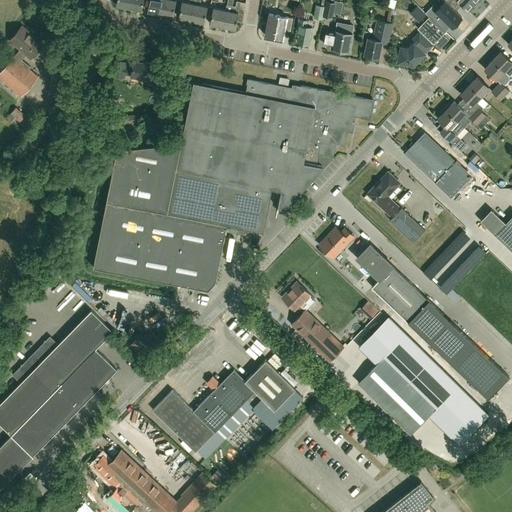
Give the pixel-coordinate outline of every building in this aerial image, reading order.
[(130,0),(129,7),(142,10),(143,0),(130,0)] [(160,13),(163,0),(149,0),(147,11),(160,13)] [(163,0),(160,13),(172,15),(175,0),(163,0)] [(192,19),(195,0),(190,0),(190,2),(182,0),(179,17),(192,19)] [(195,0),(192,19),(203,22),(207,5),(199,4),(200,0),(195,0)] [(236,0),(236,5),(232,4),(233,0),(227,0),(226,9),(222,25),(235,28),(236,20),(243,21),(246,2),(237,0),(236,0)] [(325,6),(326,1),(326,0),(321,0),(321,5),(316,4),(314,17),(322,19),(323,16),(325,6)] [(443,0),(445,1),(455,11),(461,4),(468,11),(477,0),(443,0)] [(325,6),(323,16),(332,18),(333,13),(335,2),(326,1),(325,6)] [(435,2),(425,12),(429,15),(437,23),(442,17),(452,27),(454,25),(455,27),(461,20),(460,19),(462,17),(455,11),(445,1),(439,7),(435,2)] [(222,25),(226,9),(213,6),(210,23),(222,25)] [(269,13),(265,35),(283,38),(285,29),(290,30),(293,18),(287,17),(269,13)] [(446,31),(437,23),(429,15),(418,27),(434,43),(446,31)] [(309,42),(313,19),(308,18),(308,19),(299,17),(295,34),(298,34),(297,40),(309,42)] [(379,56),(382,43),(389,44),(393,22),(379,19),(375,38),(368,36),(365,53),(379,56)] [(325,34),(324,42),(331,44),(331,47),(349,50),(352,32),(354,23),(337,20),(335,29),(334,31),(328,29),(326,29),(325,34)] [(31,58),(42,44),(22,26),(10,40),(21,49),(14,56),(0,71),(0,77),(21,96),(38,76),(29,68),(30,67),(22,60),(21,62),(20,61),(26,54),(31,58)] [(409,47),(401,45),(398,60),(399,61),(401,62),(405,63),(407,62),(414,64),(433,44),(419,31),(412,40),(414,42),(409,47)] [(511,62),(511,61),(501,51),(493,60),(509,76),(511,73),(511,62)] [(157,85),(159,73),(151,71),(153,63),(134,60),(133,63),(116,60),(113,74),(124,76),(124,73),(131,75),(149,78),(148,83),(157,85)] [(496,79),(499,82),(495,86),(505,95),(508,98),(511,94),(511,92),(510,91),(510,90),(504,84),(510,78),(508,77),(509,76),(493,60),(484,69),(496,79)] [(470,85),(481,95),(489,86),(478,76),(470,85)] [(292,83),(291,88),(248,79),(246,92),(194,82),(181,143),(117,149),(93,266),(208,289),(215,281),(227,224),(263,231),(272,188),(281,190),(278,207),(285,209),(322,170),(322,166),(304,162),(305,158),(318,161),(319,152),(332,155),(335,142),(344,144),(348,122),(352,123),(354,115),(370,118),(373,100),(292,83)] [(473,111),(485,123),(490,119),(480,110),(483,107),(482,106),(486,101),(481,95),(470,85),(461,93),(476,108),(473,111)] [(501,100),(505,95),(495,86),(491,91),(501,100)] [(454,101),(451,105),(449,103),(444,108),(457,120),(458,119),(465,126),(472,119),(473,119),(470,122),(475,127),(477,124),(481,128),(485,123),(473,111),(469,115),(454,101)] [(16,107),(10,114),(6,119),(11,123),(15,118),(20,122),(26,115),(16,107)] [(457,120),(444,108),(439,113),(441,115),(438,118),(441,122),(436,127),(445,135),(455,144),(459,148),(461,150),(467,144),(457,135),(464,127),(457,120)] [(411,146),(405,152),(451,196),(467,180),(451,165),(449,168),(438,157),(440,155),(435,150),(433,152),(421,141),(414,149),(411,146)] [(400,182),(388,171),(367,193),(392,217),(389,220),(413,242),(425,229),(401,207),(401,208),(388,196),(400,182)] [(444,201),(439,207),(444,211),(439,218),(460,234),(469,222),(444,201)] [(491,209),(480,220),(511,250),(511,215),(505,222),(491,209)] [(334,257),(354,236),(345,227),(341,232),(336,226),(319,244),(334,257)] [(508,373),(369,242),(356,256),(380,278),(372,286),(487,394),(508,373)] [(329,360),(343,346),(306,309),(315,299),(314,298),(314,297),(297,280),(282,296),(294,308),(295,308),(300,314),(291,323),(329,360)] [(63,382),(97,348),(114,331),(93,310),(59,344),(51,336),(34,353),(63,382)] [(63,321),(67,324),(75,315),(71,311),(63,321)] [(377,363),(358,382),(383,406),(390,413),(411,433),(429,414),(431,413),(460,441),(461,441),(488,413),(388,316),(361,344),(378,361),(377,363)] [(136,350),(141,345),(135,340),(131,345),(136,350)] [(12,434),(34,455),(33,454),(118,369),(97,348),(63,382),(12,434)] [(0,422),(12,434),(63,382),(34,353),(13,374),(22,382),(0,403),(0,422)] [(172,390),(153,409),(196,451),(197,450),(206,458),(256,406),(255,404),(262,397),(274,409),(296,387),(266,358),(245,380),(234,369),(194,410),(173,389),(172,390)] [(7,439),(0,446),(0,488),(33,455),(33,456),(34,455),(12,434),(7,439)] [(148,445),(144,447),(152,460),(156,458),(148,445)] [(103,456),(95,464),(97,466),(95,467),(117,487),(106,498),(121,511),(190,511),(216,485),(202,472),(182,494),(182,495),(176,501),(125,453),(122,450),(113,460),(110,463),(103,456)] [(238,461),(247,453),(243,450),(235,458),(238,461)] [(383,510),(384,510),(381,511),(426,511),(420,505),(433,495),(421,480),(386,508),(383,510)]
